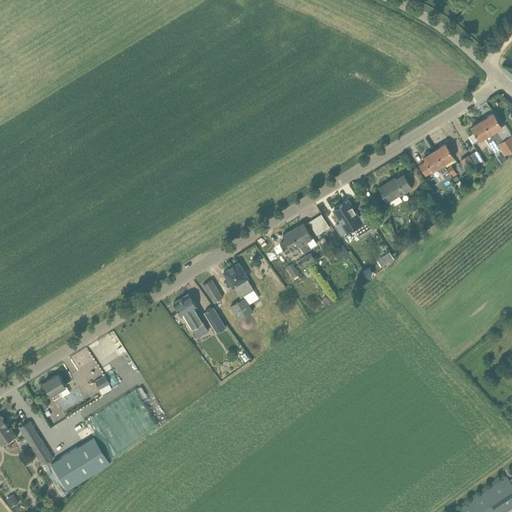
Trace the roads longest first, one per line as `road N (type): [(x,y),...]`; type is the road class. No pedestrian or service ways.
road 1 (unclassified): [(0,390),(503,79)]
road 2 (unclassified): [(503,79),(393,0)]
